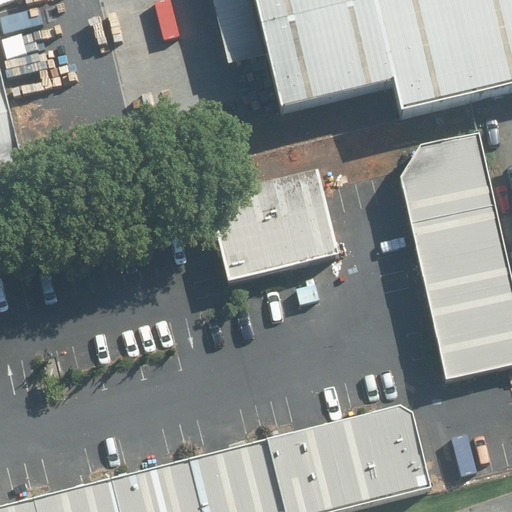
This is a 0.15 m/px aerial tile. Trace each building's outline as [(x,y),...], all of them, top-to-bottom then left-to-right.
[(154,0),(147,0),(104,11),(124,91),(175,78),(154,0)] [(398,120),(511,92),(511,0),(248,0),(276,116),(392,89),(398,120)] [(0,171),(26,165),(5,77),(0,77),(0,171)] [(511,367),(511,303),(472,137),(390,157),(445,384),(511,367)] [(339,262),(316,165),(202,193),(225,290),(339,262)] [(0,511),(359,511),(431,494),(409,407),(0,510),(0,511)]
